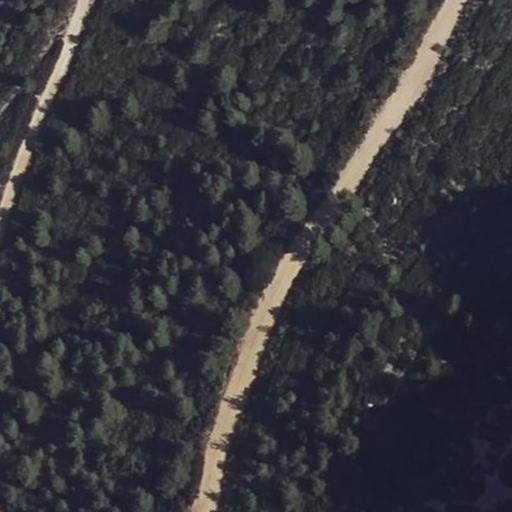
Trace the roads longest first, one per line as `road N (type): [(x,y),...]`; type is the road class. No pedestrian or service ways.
road 1 (track): [(208,511),(221,440),(289,269),(461,0)]
road 2 (track): [(85,0),(0,222)]
